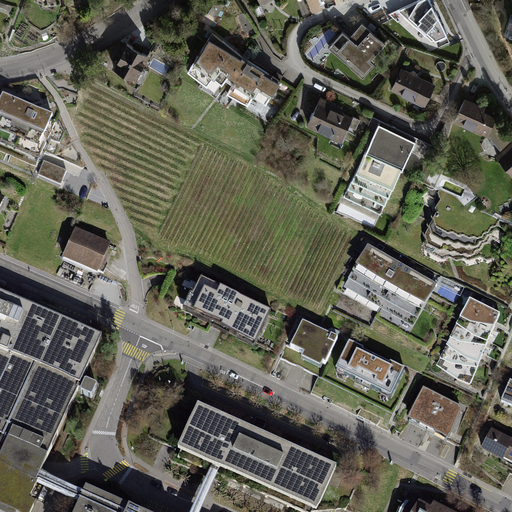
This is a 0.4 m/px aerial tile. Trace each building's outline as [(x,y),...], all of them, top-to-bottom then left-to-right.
[(447,34),(431,0),(421,0),(390,14),(413,36),(420,29),(432,41),(447,34)] [(364,24),(340,51),(367,75),(377,65),(370,59),(385,43),(364,24)] [(281,78),(212,33),(189,70),(207,85),(215,76),(222,82),(231,72),(238,76),(228,92),(248,104),(255,95),(266,102),(281,78)] [(125,41),(111,65),(135,79),(149,55),(125,41)] [(436,85),(404,69),(394,89),(425,106),(436,85)] [(57,120),(2,95),(0,99),(0,148),(37,165),(57,120)] [(356,116),(322,98),(310,120),(345,138),(356,116)] [(498,115),(467,100),(458,120),(488,134),(494,122),(498,115)] [(429,148),(368,119),(363,131),(369,135),(363,149),(402,168),(412,170),(421,166),(429,148)] [(511,136),(501,126),(494,122),(488,134),(501,148),(496,153),(511,171),(511,136)] [(389,196),(402,168),(363,149),(349,176),(389,196)] [(68,173),(46,163),(41,176),(63,185),(68,173)] [(373,229),(389,196),(349,176),(332,210),(373,229)] [(500,219),(432,187),(419,217),(425,221),(426,228),(421,235),(425,242),(423,246),(425,253),(442,262),(449,259),(457,264),(464,261),(468,263),(480,260),(488,263),(493,261),(501,246),(490,241),(500,219)] [(77,234),(65,262),(100,277),(112,249),(77,234)] [(439,287),(367,247),(345,287),(417,327),(439,287)] [(269,310),(174,266),(165,284),(159,298),(254,343),(269,310)] [(80,386),(102,337),(0,293),(0,511),(23,511),(36,484),(41,473),(44,466),(48,458),(80,386)] [(495,320),(466,307),(436,366),(456,381),(469,388),(495,320)] [(342,341),(302,322),(290,346),(330,365),(342,341)] [(406,368),(352,344),(339,371),(393,396),(406,368)] [(511,378),(510,378),(501,397),(511,402),(511,378)] [(462,410),(422,391),(409,419),(449,438),(462,410)] [(337,467),(198,405),(178,450),(212,465),(221,469),(317,511),(337,467)] [(511,437),(492,427),(481,447),(511,463),(511,437)] [(190,511),(201,511),(221,469),(212,465),(190,511)] [(41,473),(36,484),(78,503),(83,492),(41,473)] [(142,511),(86,487),(83,492),(78,503),(74,511),(142,511)] [(453,511),(435,502),(411,489),(399,511),(453,511)]
